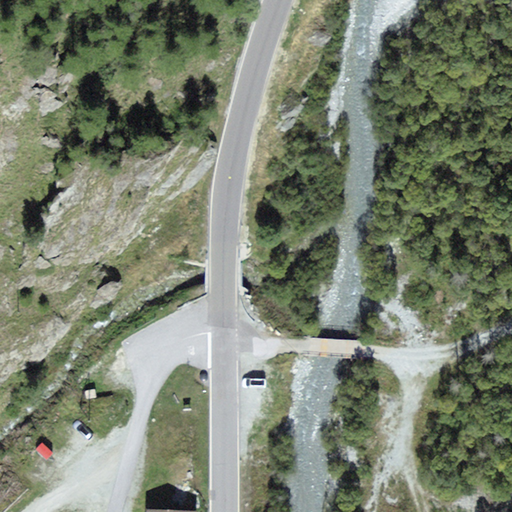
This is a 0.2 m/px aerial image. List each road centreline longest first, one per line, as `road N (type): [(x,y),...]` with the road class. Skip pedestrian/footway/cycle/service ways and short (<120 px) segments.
road 1 (tertiary): [(224,511),(227,194),(277,0)]
road 2 (track): [(112,511),(150,375),(181,336),(223,331),(382,351),(440,346)]
road 3 (track): [(456,511),(436,453),(440,346)]
road 4 (track): [(382,351),(373,511)]
